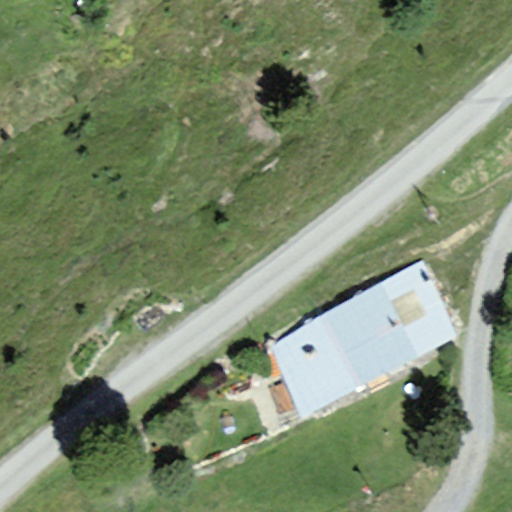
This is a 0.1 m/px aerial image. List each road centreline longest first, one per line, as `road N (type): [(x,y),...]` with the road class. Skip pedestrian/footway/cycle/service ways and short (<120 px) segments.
road 1 (unclassified): [(511,71),(396,178),(0,500)]
road 2 (track): [(442,511),(469,447),(482,319),(511,232)]
